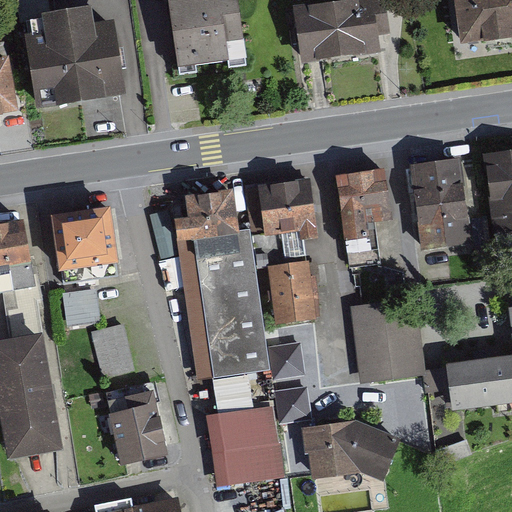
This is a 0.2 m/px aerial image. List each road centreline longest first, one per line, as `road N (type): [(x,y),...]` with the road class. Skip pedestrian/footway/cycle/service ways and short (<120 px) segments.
road 1 (tertiary): [(128,162),(511,108)]
road 2 (unclassified): [(196,472),(128,162)]
road 3 (unclassified): [(4,511),(196,472)]
road 4 (tertiary): [(0,181),(128,162)]
